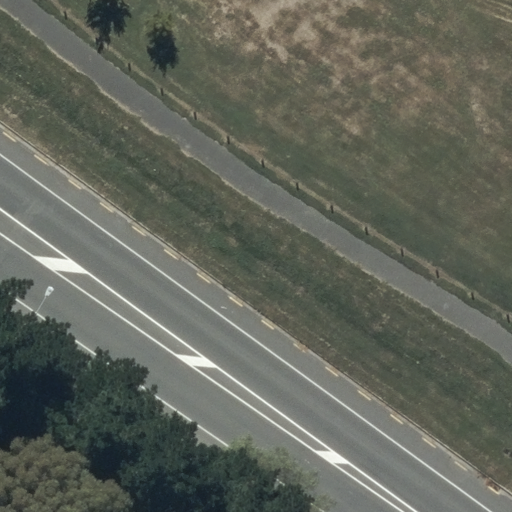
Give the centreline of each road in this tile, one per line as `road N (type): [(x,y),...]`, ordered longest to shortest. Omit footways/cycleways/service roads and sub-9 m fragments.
road 1 (secondary): [(0,182),(455,511)]
road 2 (secondary): [(358,511),(0,262)]
